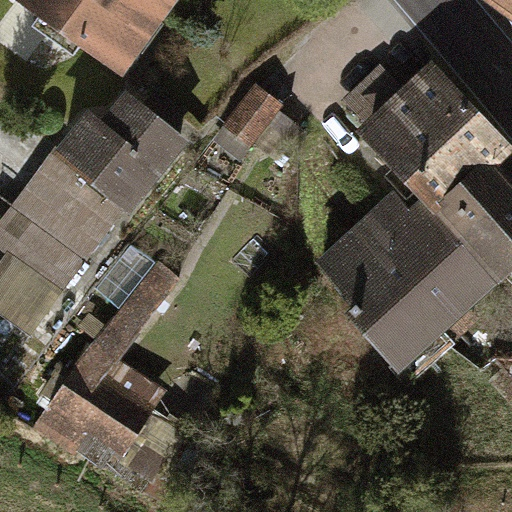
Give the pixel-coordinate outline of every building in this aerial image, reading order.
[(4,0),(3,2),(115,85),(176,0),(4,0)] [(511,0),(479,0),(511,22),(511,39),(510,43),(511,45),(511,0)] [(431,61),(357,127),(403,179),(437,217),(503,159),(511,151),(431,61)] [(294,111),(268,94),(240,133),(266,151),(294,111)] [(103,114),(0,247),(0,250),(16,263),(0,284),(0,316),(49,354),(211,146),(145,95),(120,127),(103,114)] [(511,280),(511,169),(503,159),(437,217),(502,290),(511,280)] [(410,371),(502,290),(437,217),(403,179),(311,260),(410,371)] [(191,292),(164,271),(123,325),(151,346),(191,292)] [(90,373),(57,418),(145,483),(179,439),(156,422),(173,400),(135,372),(118,394),(90,373)]
